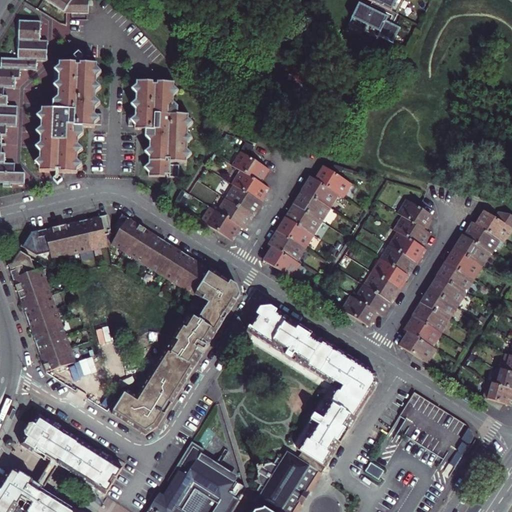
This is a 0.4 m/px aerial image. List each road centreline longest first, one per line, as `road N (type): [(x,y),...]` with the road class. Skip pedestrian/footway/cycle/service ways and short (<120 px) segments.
road 1 (residential): [(11,375),(134,450),(152,453),(167,442),(265,283)]
road 2 (residential): [(0,216),(108,191),(239,267)]
road 3 (residential): [(400,369),(335,472),(376,498)]
road 4 (residential): [(374,352),(462,209)]
road 5 (residential): [(400,369),(511,439)]
road 6 (residential): [(265,283),(374,352)]
road 7 (residential): [(239,267),(301,163)]
